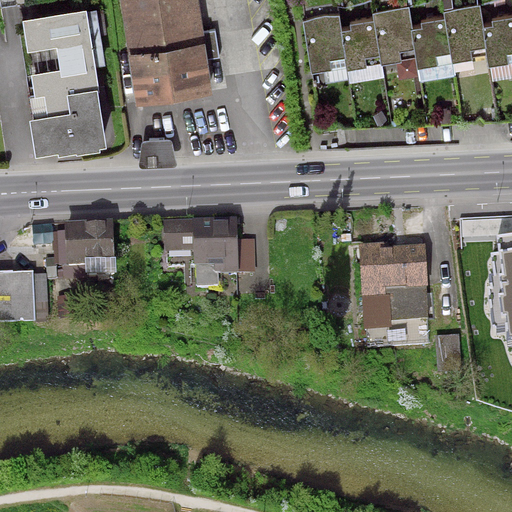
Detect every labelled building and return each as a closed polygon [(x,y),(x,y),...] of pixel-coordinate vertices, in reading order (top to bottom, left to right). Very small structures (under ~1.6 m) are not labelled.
[(120,0),(137,106),(212,94),(207,60),(220,58),(215,30),(201,33),(196,0),(120,0)] [(339,16),(304,22),(312,73),(346,68),(347,71),(416,59),(418,69),(488,57),(489,67),(511,62),(511,17),(491,21),(492,26),(484,27),(480,6),(443,12),(444,19),(421,23),(422,28),(413,29),(409,6),(372,13),(373,21),(350,25),(351,31),(342,32),(339,16)] [(87,10),(22,20),(27,54),(56,50),(59,70),(31,74),(35,97),(30,98),(33,119),(29,120),(35,159),(57,155),(58,158),(76,155),(76,157),(102,153),(101,149),(107,149),(98,93),(99,93),(95,67),(105,66),(96,11),(87,12),(87,10)] [(140,167),(142,168),(173,167),(176,166),(177,163),(173,142),(172,140),(169,139),(146,141),(143,142),(141,144),(139,164),(140,167)] [(236,216),(162,219),(164,251),(166,251),(167,265),(196,264),(196,285),(218,284),(218,272),(238,271),(237,239),(236,216)] [(114,257),(113,218),(65,220),(67,264),(85,264),(85,273),(117,272),(116,257),(114,257)] [(511,231),(494,233),(496,249),(488,250),(491,272),(487,272),(493,322),(510,320),(511,334),(511,231)] [(254,239),(237,239),(238,271),(255,271),(254,239)] [(385,241),(359,243),(367,347),(429,343),(425,286),(429,286),(426,242),(385,245),(385,241)] [(0,321),(35,320),(33,270),(0,271),(0,321)] [(459,334),(435,335),(438,372),(461,370),(459,334)]
